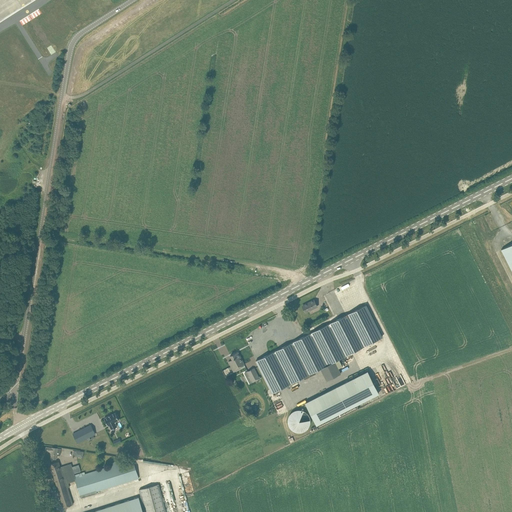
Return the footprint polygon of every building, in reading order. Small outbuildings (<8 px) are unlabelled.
[(511,243),(501,249),(511,270),(511,243)] [(306,312),(317,306),(314,300),(302,306),(306,312)] [(366,305),(256,361),(272,393),(382,337),(366,305)] [(230,355),(233,362),(230,364),(234,372),(240,369),(239,367),(244,365),(240,356),(238,352),(230,355)] [(260,379),(254,368),(247,371),(253,382),(260,379)] [(367,371),(305,402),(316,425),(379,394),(367,371)] [(285,420),(285,421),(285,423),(286,424),(286,425),(286,426),(287,426),(287,427),(288,428),(288,429),(289,430),(290,430),(290,431),(291,431),(292,432),(293,432),(294,432),(295,433),(296,433),(297,433),(298,433),(299,433),(300,433),(301,432),(302,432),(303,431),(304,431),(305,430),(306,429),(307,428),(308,427),(308,426),(308,425),(309,424),(309,423),(309,422),(309,421),(309,420),(309,419),(309,418),(308,417),(308,416),(307,415),(307,414),(306,413),(305,412),(304,412),(303,411),(302,410),(301,410),(300,410),(299,409),(298,409),(297,409),(296,409),(294,410),(293,410),(292,410),(291,411),(290,411),(289,412),(289,413),(288,414),(287,415),(287,416),(286,417),(286,418),(286,419),(285,420)] [(116,415),(115,413),(113,414),(111,415),(111,414),(108,416),(109,416),(104,418),(108,425),(109,425),(111,429),(117,426),(115,422),(119,420),(118,418),(118,417),(117,415),(116,415)] [(96,434),(91,425),(73,434),(77,443),(78,443),(87,438),(88,441),(91,440),(90,437),(96,434)] [(45,451),(51,451),(50,458),(56,459),(57,455),(60,456),(61,449),(46,447),(45,451)] [(59,466),(58,460),(50,463),(57,485),(63,506),(73,503),(68,486),(69,486),(68,482),(75,480),(80,494),(81,497),(97,492),(96,491),(138,478),(132,458),(119,462),(119,459),(111,462),(112,464),(84,473),(84,471),(74,474),(71,463),(59,466)] [(141,497),(144,511),(166,511),(159,484),(139,490),(141,497)] [(144,511),(141,497),(91,511),(144,511)]
